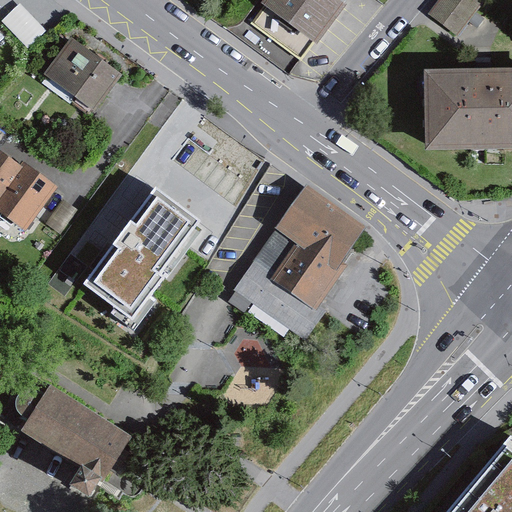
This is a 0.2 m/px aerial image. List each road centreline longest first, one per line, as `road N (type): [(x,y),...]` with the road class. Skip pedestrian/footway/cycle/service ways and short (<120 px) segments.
road 1 (primary): [(511,301),(339,511)]
road 2 (residential): [(511,294),(301,135)]
road 3 (residential): [(301,135),(126,0)]
road 4 (residential): [(410,0),(301,135)]
